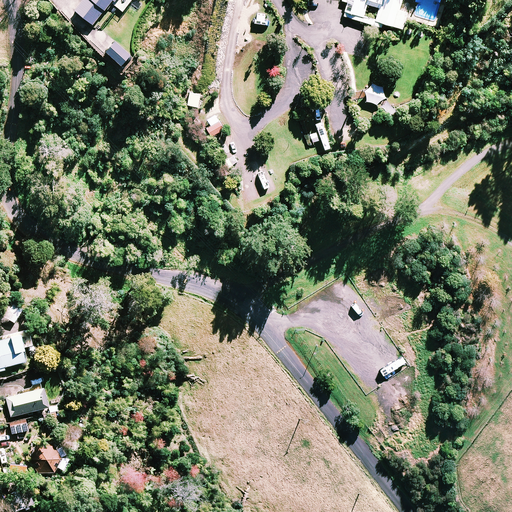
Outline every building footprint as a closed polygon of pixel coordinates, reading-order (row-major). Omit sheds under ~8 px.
[(83,0),(75,10),(93,25),(113,1),(114,2),(115,0),(83,0)] [(341,0),(342,0),(348,2),(345,12),(364,17),(368,0),(341,0)] [(411,0),(382,0),(376,20),(402,29),(411,0)] [(131,55),(116,42),(106,52),(121,65),(131,55)] [(226,50),(216,44),(211,53),(221,59),(226,50)] [(373,102),(377,105),(381,100),(385,97),(383,93),(383,86),(377,86),(372,83),(369,88),(364,91),(367,96),(367,102),(373,102)] [(395,111),(387,102),(380,108),(388,117),(395,111)] [(317,132),(309,134),(313,145),(321,142),(317,132)] [(22,310),(12,305),(4,318),(14,324),(22,310)] [(0,337),(0,372),(5,371),(4,367),(24,362),(21,348),(31,346),(27,331),(0,337)] [(47,407),(42,388),(4,398),(10,418),(47,407)] [(27,431),(26,424),(10,427),(12,434),(27,431)] [(60,444),(36,444),(30,458),(36,473),(53,473),(56,467),(62,470),(69,461),(60,444)] [(26,466),(10,465),(9,472),(25,474),(26,466)] [(14,511),(25,508),(18,491),(5,496),(11,511),(14,511)]
